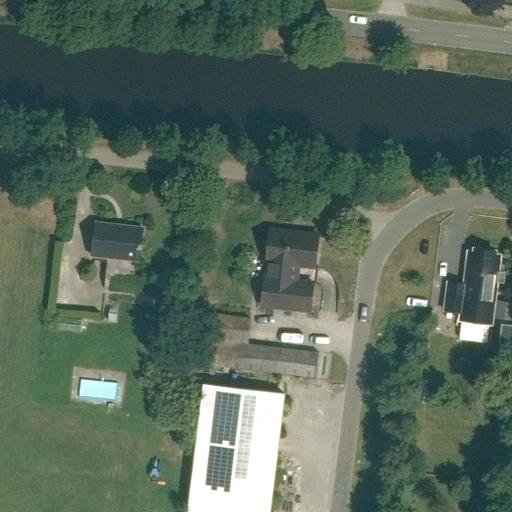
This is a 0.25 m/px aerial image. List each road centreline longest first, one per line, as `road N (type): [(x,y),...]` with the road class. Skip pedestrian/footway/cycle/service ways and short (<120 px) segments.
road 1 (unclassified): [(382,243),(308,183),(0,146)]
road 2 (tertiary): [(511,43),(120,0)]
road 3 (unclassified): [(338,511),(368,278),(382,243)]
road 4 (unclassified): [(511,199),(428,204),(382,243)]
